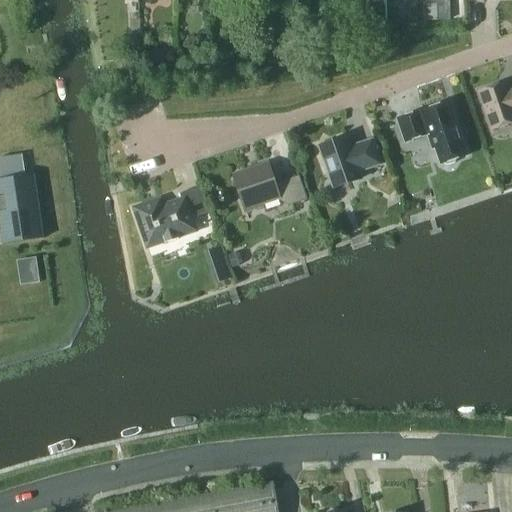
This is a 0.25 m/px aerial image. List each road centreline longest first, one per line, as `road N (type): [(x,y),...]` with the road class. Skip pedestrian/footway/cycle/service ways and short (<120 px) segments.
road 1 (unclassified): [(0,509),(233,454),(384,447),(511,453)]
road 2 (residential): [(149,145),(284,122),(511,45)]
